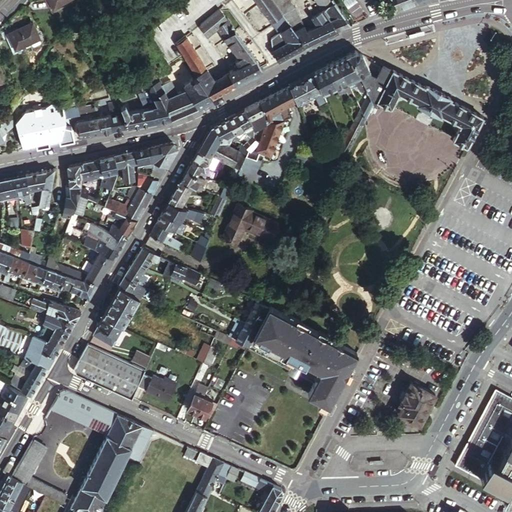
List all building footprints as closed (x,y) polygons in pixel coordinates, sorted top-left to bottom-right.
[(290,25),(271,0),(256,0),(271,21),(278,32),(282,30),(290,25)] [(324,36),(350,25),(334,2),(321,10),(311,16),(316,24),(306,29),(295,7),(289,0),(271,0),(290,25),(305,46),(324,36)] [(331,0),(327,0),(318,5),(321,10),(334,2),(331,0)] [(228,18),(227,19),(220,9),(210,17),(218,28),(239,59),(252,75),(262,69),(250,52),(243,40),(228,18)] [(207,37),(218,28),(210,17),(199,26),(207,37)] [(39,37),(32,22),(8,33),(14,48),(39,37)] [(292,54),(305,46),(290,25),(282,30),(285,35),(282,37),(280,34),(271,40),(275,46),(272,48),(273,50),(272,51),(279,61),(283,58),(292,54)] [(282,30),(278,32),(269,39),(272,51),(273,50),(272,48),(275,46),(271,40),(280,34),(282,37),(285,35),(282,30)] [(252,75),(239,59),(236,61),(239,66),(235,68),(228,71),(222,75),(221,73),(212,78),(186,37),(177,43),(176,43),(195,72),(198,77),(212,97),(235,84),(252,75)] [(385,84),(375,79),(373,78),(363,53),(355,50),(349,53),(359,74),(361,78),(364,83),(369,94),(375,104),(378,98),(385,84)] [(359,74),(349,53),(337,59),(347,80),(354,77),(359,74)] [(337,59),(326,65),(336,86),(339,92),(347,89),(349,92),(352,90),(350,86),(347,80),(337,59)] [(385,84),(394,68),(384,63),(375,79),(385,84)] [(326,65),(314,71),(323,92),(336,86),(326,65)] [(467,144),(483,115),(439,91),(394,68),(385,84),(378,98),(389,104),(392,106),(395,100),(400,91),(408,95),(419,101),(418,102),(423,104),(430,108),(437,111),(442,114),(443,112),(453,118),(461,122),(457,131),(454,137),(458,139),(459,139),(461,141),(463,142),(467,144)] [(323,92),(314,71),(289,84),(296,100),(297,102),(314,94),(316,101),(318,104),(326,100),(323,92)] [(361,78),(359,74),(354,77),(358,85),(364,83),(361,78)] [(184,84),(187,88),(198,104),(212,97),(198,77),(194,80),(193,78),(184,84)] [(151,84),(161,99),(167,97),(162,84),(159,79),(151,84)] [(165,83),(162,84),(167,97),(177,93),(174,88),(171,80),(165,83)] [(151,84),(150,85),(148,89),(153,98),(155,98),(156,101),(161,99),(151,84)] [(289,84),(280,89),(286,104),(296,100),(289,84)] [(148,89),(150,85),(141,90),(144,92),(148,100),(146,101),(148,104),(156,101),(155,98),(153,98),(148,89)] [(167,97),(161,99),(170,116),(181,112),(192,107),(198,104),(187,88),(182,91),(177,93),(167,97)] [(280,89),(258,101),(264,112),(262,114),(266,120),(258,139),(254,149),(256,150),(262,152),(271,156),(285,120),(284,119),(291,115),(286,104),(280,89)] [(138,92),(139,93),(143,102),(146,101),(148,100),(144,92),(141,90),(139,91),(138,92)] [(121,100),(117,102),(121,106),(125,105),(126,107),(143,102),(139,93),(121,100)] [(314,94),(297,102),(299,109),(316,101),(314,94)] [(375,104),(369,94),(361,108),(367,118),(370,113),(372,108),(375,104)] [(148,106),(154,120),(170,116),(161,99),(156,101),(148,104),(148,106)] [(117,102),(116,101),(108,103),(108,104),(111,114),(122,112),(121,106),(117,102)] [(264,112),(258,101),(242,109),(251,123),(253,126),(260,122),(266,120),(262,114),(264,112)] [(94,112),(92,104),(86,105),(88,113),(94,112)] [(88,113),(86,105),(78,106),(80,115),(88,113)] [(78,106),(71,108),(73,117),(80,115),(78,106)] [(126,126),(154,120),(148,106),(127,111),(122,112),(126,126)] [(73,117),(71,108),(64,109),(66,118),(69,118),(73,117)] [(361,108),(354,122),(360,133),(367,118),(361,108)] [(242,109),(235,113),(244,127),(251,123),(242,109)] [(111,129),(126,126),(122,112),(111,114),(108,115),(111,129)] [(235,113),(227,118),(236,132),(244,127),(235,113)] [(108,115),(98,117),(101,132),(111,129),(108,115)] [(9,117),(0,124),(0,135),(14,123),(9,117)] [(98,117),(87,120),(90,134),(101,132),(98,117)] [(227,118),(212,126),(228,136),(236,132),(227,118)] [(90,134),(87,120),(76,122),(79,136),(90,134)] [(341,145),(347,157),(360,133),(354,122),(344,140),(341,145)] [(199,147),(199,148),(213,155),(217,157),(222,160),(228,145),(225,144),(228,136),(212,126),(208,131),(199,147)] [(33,147),(46,144),(41,127),(29,130),(33,147)] [(236,132),(228,136),(242,144),(244,145),(248,141),(240,134),(236,132)] [(173,141),(135,150),(137,162),(149,159),(150,160),(155,159),(154,162),(155,162),(167,165),(177,147),(173,141)] [(234,167),(240,169),(243,162),(249,148),(244,145),(242,144),(239,151),(232,166),(234,167)] [(222,160),(232,166),(239,151),(228,145),(222,160)] [(213,155),(199,148),(197,153),(194,158),(208,166),(210,161),(213,155)] [(251,148),(249,148),(243,162),(250,165),(252,161),(256,150),(254,149),(251,148)] [(135,150),(113,155),(116,167),(122,165),(124,179),(134,178),(132,163),(137,162),(135,150)] [(257,164),(262,152),(256,150),(252,161),(257,164)] [(113,155),(99,158),(102,173),(108,171),(116,169),(116,167),(113,155)] [(99,158),(79,162),(82,177),(97,174),(102,173),(99,158)] [(190,164),(187,170),(198,174),(202,167),(206,169),(208,166),(194,158),(190,164)] [(79,162),(68,165),(70,183),(70,185),(82,182),(82,177),(79,162)] [(160,177),(167,165),(155,162),(152,172),(149,171),(149,174),(160,177)] [(234,183),(237,175),(240,169),(234,167),(229,181),(234,183)] [(55,168),(45,170),(42,185),(42,187),(50,188),(55,168)] [(101,188),(106,189),(111,189),(113,186),(117,173),(116,169),(108,171),(102,173),(101,188)] [(45,170),(25,174),(28,189),(31,188),(42,185),(45,170)] [(184,175),(181,179),(193,184),(201,187),(206,176),(198,174),(187,170),(184,175)] [(28,189),(25,174),(10,177),(14,195),(16,194),(26,192),(29,192),(28,189)] [(97,174),(82,177),(82,182),(98,178),(97,174)] [(137,186),(140,188),(152,193),(158,181),(137,176),(137,186)] [(2,179),(6,197),(13,195),(14,195),(10,177),(2,179)] [(176,188),(169,201),(181,205),(182,202),(191,187),(193,184),(181,179),(176,188)] [(81,198),(81,197),(82,190),(82,182),(70,185),(71,196),(81,198)] [(219,196),(227,199),(232,186),(227,184),(221,182),(215,194),(219,196)] [(42,187),(39,202),(39,204),(44,205),(47,191),(52,192),(52,189),(50,188),(42,187)] [(152,193),(140,188),(132,201),(145,206),(148,201),(152,193)] [(82,190),(81,197),(98,203),(100,196),(82,190)] [(74,212),(81,198),(71,196),(68,195),(66,199),(63,209),(66,209),(74,212)] [(219,218),(227,199),(219,196),(211,214),(219,218)] [(108,199),(105,207),(113,209),(116,202),(108,199)] [(126,215),(138,219),(140,214),(145,206),(132,201),(129,208),(125,214),(126,215)] [(167,205),(163,211),(179,219),(180,220),(185,212),(188,207),(186,206),(181,205),(169,201),(167,205)] [(39,202),(30,204),(32,214),(37,215),(39,204),(39,202)] [(113,209),(117,211),(120,212),(122,205),(123,204),(116,202),(113,209)] [(254,209),(240,202),(224,232),(238,240),(245,226),(270,239),(278,224),(253,211),(254,209)] [(129,208),(122,205),(120,212),(125,214),(129,208)] [(204,212),(188,207),(185,212),(199,220),(204,212)] [(74,213),(74,212),(66,209),(64,216),(71,218),(74,213)] [(123,219),(126,215),(125,214),(120,212),(117,211),(115,216),(123,219)] [(160,216),(157,220),(174,229),(179,232),(180,232),(185,223),(180,220),(179,219),(163,211),(162,211),(160,216)] [(135,223),(138,219),(126,215),(123,219),(120,224),(119,225),(129,233),(135,223)] [(10,228),(18,227),(16,218),(9,219),(10,228)] [(154,226),(150,233),(167,242),(174,229),(157,220),(154,226)] [(109,230),(124,240),(126,236),(129,233),(119,225),(120,224),(115,222),(112,227),(109,230)] [(88,232),(99,236),(103,227),(92,223),(88,232)] [(99,236),(118,249),(122,243),(124,240),(109,230),(103,227),(99,236)] [(174,229),(167,242),(180,249),(184,241),(177,237),(179,232),(174,229)] [(23,241),(31,243),(33,233),(28,233),(25,232),(23,241)] [(70,236),(64,233),(62,239),(70,243),(72,237),(70,236)] [(198,242),(207,247),(211,236),(206,233),(205,236),(202,235),(198,242)] [(83,242),(94,248),(98,239),(86,235),(83,242)] [(94,248),(100,251),(112,257),(117,251),(118,249),(99,236),(98,239),(94,248)] [(191,255),(201,261),(207,247),(198,242),(193,253),(191,255)] [(11,245),(5,243),(2,250),(8,252),(11,245)] [(8,252),(14,255),(15,255),(17,247),(11,245),(8,252)] [(131,263),(145,269),(152,258),(157,260),(160,255),(143,245),(142,245),(140,247),(131,263)] [(24,250),(17,247),(15,255),(21,257),(24,250)] [(0,268),(5,271),(8,271),(8,270),(10,266),(14,255),(8,252),(2,250),(0,249),(0,268)] [(29,260),(38,263),(41,264),(43,259),(44,254),(31,249),(30,252),(29,260)] [(21,257),(29,260),(30,252),(24,250),(21,257)] [(112,257),(100,251),(98,255),(109,262),(112,257)] [(48,267),(53,269),(56,261),(57,255),(49,253),(47,260),(50,262),(48,267)] [(15,255),(14,255),(10,266),(8,270),(23,275),(29,260),(21,257),(15,255)] [(109,262),(98,255),(86,275),(85,277),(96,283),(106,268),(109,262)] [(163,274),(169,277),(171,272),(182,277),(186,268),(169,259),(163,274)] [(29,260),(23,275),(32,279),(38,263),(29,260)] [(53,269),(57,270),(66,273),(75,276),(77,271),(78,270),(56,261),(53,269)] [(38,263),(32,279),(41,282),(47,266),(41,264),(38,263)] [(130,264),(143,271),(145,269),(131,263),(130,264)] [(123,275),(136,282),(143,285),(147,278),(145,277),(148,273),(143,271),(130,264),(127,269),(123,275)] [(47,266),(41,282),(51,286),(57,270),(53,269),(48,267),(47,266)] [(196,272),(186,268),(182,277),(195,284),(200,274),(196,272)] [(57,270),(51,286),(60,289),(61,286),(66,273),(57,270)] [(77,271),(75,276),(83,279),(84,280),(85,277),(86,275),(77,271)] [(171,272),(169,277),(179,282),(182,277),(171,272)] [(75,276),(66,273),(61,286),(70,289),(75,276)] [(117,284),(120,285),(130,291),(136,282),(123,275),(121,279),(117,284)] [(83,279),(75,276),(70,289),(78,292),(83,279)] [(83,279),(78,292),(89,296),(92,291),(96,283),(85,277),(84,280),(83,279)] [(130,291),(139,296),(145,286),(143,285),(136,282),(130,291)] [(15,290),(1,285),(0,288),(0,293),(12,298),(15,290)] [(111,300),(104,314),(123,325),(139,296),(130,291),(120,285),(111,300)] [(156,304),(159,297),(151,294),(149,300),(156,304)] [(159,297),(156,304),(166,308),(168,302),(161,298),(159,297)] [(34,299),(30,307),(37,310),(40,301),(34,299)] [(46,313),(50,300),(45,299),(43,302),(41,311),(46,313)] [(78,314),(81,311),(50,300),(46,313),(73,323),(78,314)] [(260,323),(268,306),(255,300),(244,321),(257,328),(260,323)] [(309,394),(330,405),(332,400),(357,353),(268,306),(260,323),(257,328),(248,345),(247,346),(289,368),(300,374),(315,382),(309,394)] [(68,332),(73,323),(46,313),(43,320),(48,321),(47,324),(59,329),(58,331),(66,335),(68,332)] [(123,325),(104,314),(100,320),(92,333),(112,344),(114,340),(123,325)] [(235,339),(248,345),(257,328),(244,321),(238,318),(230,332),(237,336),(235,339)] [(43,320),(40,330),(38,335),(41,336),(43,331),(44,332),(45,329),(47,324),(48,321),(43,320)] [(0,346),(2,347),(9,328),(10,327),(0,323),(0,346)] [(59,329),(47,324),(45,329),(56,334),(58,331),(59,329)] [(215,337),(217,331),(202,324),(200,327),(199,330),(215,337)] [(2,347),(19,354),(22,355),(29,336),(9,328),(2,347)] [(54,337),(56,334),(45,329),(44,332),(51,334),(54,337)] [(41,336),(43,337),(51,342),(54,337),(51,334),(44,332),(43,331),(41,336)] [(51,342),(59,347),(66,335),(58,331),(56,334),(54,337),(51,342)] [(38,335),(35,334),(26,356),(27,357),(28,357),(31,358),(43,337),(41,336),(38,335)] [(56,352),(59,347),(51,342),(43,337),(31,358),(46,368),(50,362),(56,352)] [(197,359),(203,361),(211,345),(204,341),(197,359)] [(174,349),(192,356),(194,350),(177,342),(174,349)] [(88,378),(101,350),(87,343),(80,356),(73,367),(74,372),(88,378)] [(211,345),(203,361),(210,365),(218,348),(211,345)] [(88,378),(129,396),(142,367),(101,350),(88,378)] [(137,350),(133,359),(144,363),(148,355),(137,350)] [(43,374),(46,368),(31,358),(28,357),(24,364),(32,369),(31,370),(41,376),(43,374)] [(22,365),(16,375),(19,377),(25,381),(31,370),(22,365)] [(129,396),(131,397),(137,386),(143,373),(145,369),(142,367),(129,396)] [(289,368),(282,382),(293,387),(300,374),(289,368)] [(18,387),(29,393),(31,394),(34,389),(41,376),(31,370),(25,381),(23,385),(20,383),(18,387)] [(151,377),(143,373),(137,386),(146,390),(151,377)] [(153,374),(151,377),(146,390),(168,399),(176,381),(164,376),(163,378),(153,374)] [(420,423),(436,393),(419,385),(420,383),(415,380),(414,382),(412,381),(401,402),(404,403),(399,412),(420,423)] [(204,396),(208,387),(200,383),(195,392),(204,396)] [(25,399),(27,396),(7,384),(2,393),(23,404),(25,399)] [(506,393),(496,388),(455,463),(466,469),(506,393)] [(64,401),(70,391),(65,389),(59,391),(55,400),(63,404),(64,401)] [(113,420),(117,412),(70,391),(64,401),(103,418),(104,417),(113,420)] [(196,413),(204,396),(195,392),(194,392),(186,408),(196,413)] [(21,407),(23,404),(2,393),(0,397),(0,402),(8,407),(18,413),(21,407)] [(511,396),(506,393),(466,469),(507,492),(503,499),(511,504),(511,396)] [(213,401),(204,396),(196,413),(205,417),(213,401)] [(63,404),(55,400),(46,416),(54,421),(63,404)] [(0,402),(0,413),(4,415),(8,407),(0,402)] [(8,407),(4,415),(14,420),(16,416),(18,413),(8,407)] [(71,511),(97,511),(139,430),(143,424),(117,412),(113,420),(70,505),(74,507),(71,511)] [(4,415),(0,413),(0,422),(10,427),(12,423),(14,420),(4,415)] [(10,427),(0,422),(0,432),(5,436),(8,431),(10,427)] [(152,428),(143,424),(139,430),(149,435),(152,428)] [(32,439),(11,475),(19,479),(24,470),(39,444),(32,439)] [(211,455),(200,450),(196,459),(207,464),(211,455)] [(205,473),(216,478),(219,473),(224,461),(213,456),(205,473)] [(224,475),(226,476),(232,464),(224,461),(219,473),(224,475)] [(232,464),(226,476),(230,478),(233,479),(239,468),(232,464)] [(34,486),(48,494),(62,501),(66,492),(24,470),(19,479),(25,482),(34,486)] [(240,480),(255,488),(260,478),(245,471),(240,480)] [(191,501),(202,506),(216,478),(205,473),(191,501)] [(6,484),(0,494),(0,505),(11,510),(13,511),(20,511),(34,486),(25,482),(19,479),(11,475),(6,484)] [(260,478),(255,488),(267,494),(273,484),(260,478)] [(259,511),(271,511),(282,492),(281,488),(273,484),(267,494),(259,511)] [(199,511),(202,506),(191,501),(185,511),(199,511)]
